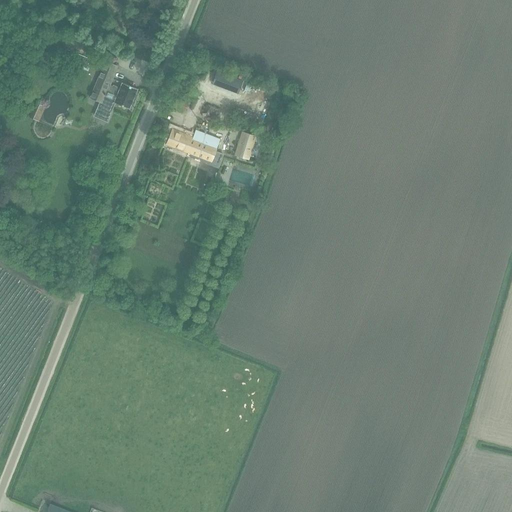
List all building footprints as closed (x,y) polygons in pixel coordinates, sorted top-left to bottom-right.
[(62,58),(66,47),(48,39),(44,50),(62,58)] [(92,63),(103,67),(90,98),(100,103),(97,110),(109,115),(114,103),(129,109),(137,89),(122,83),(119,90),(109,86),(118,66),(94,57),(92,63)] [(217,71),(212,82),(239,92),(243,81),(217,71)] [(173,107),(185,112),(188,104),(176,99),(173,107)] [(45,107),(36,103),(29,118),(39,122),(45,107)] [(219,141),(195,132),(193,138),(172,130),(167,143),(189,152),(188,154),(211,163),(219,141)] [(248,160),(255,137),(243,134),(236,156),(248,160)] [(215,160),(211,173),(218,175),(221,162),(215,160)]
